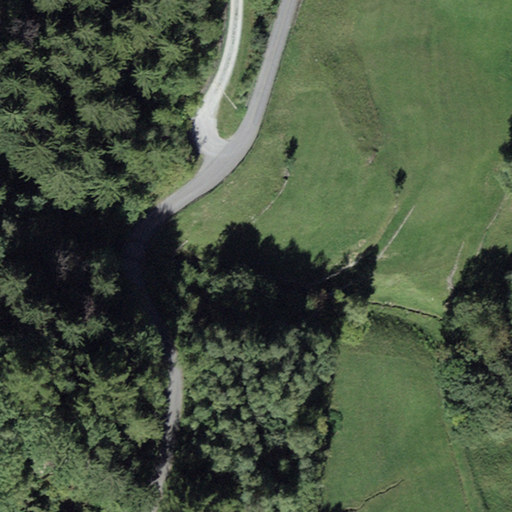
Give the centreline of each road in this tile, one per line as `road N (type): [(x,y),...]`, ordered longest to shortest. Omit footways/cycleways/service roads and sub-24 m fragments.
road 1 (unclassified): [(294,0),(246,137),(160,214),(137,254),(178,398),(174,433),(144,511)]
road 2 (track): [(226,160),(202,128),(237,43),(238,0)]
